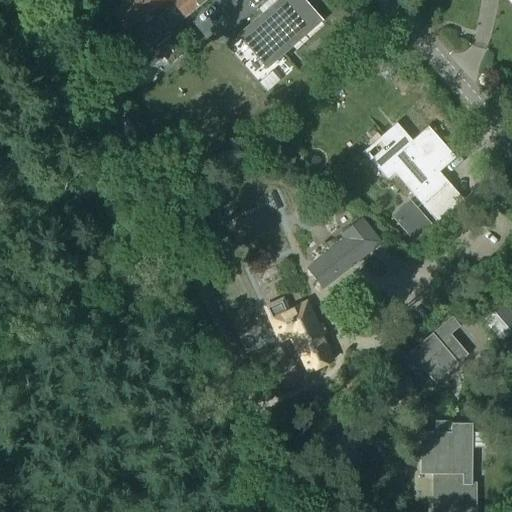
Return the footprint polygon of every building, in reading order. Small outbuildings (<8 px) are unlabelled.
[(132,0),(113,13),(124,31),(151,13),(165,34),(208,0),(132,0)] [(301,0),(281,0),(238,37),(253,55),(262,47),(274,61),(320,21),(301,0)] [(182,27),(142,59),(151,68),(163,59),(171,67),(196,44),(182,27)] [(395,127),(365,153),(386,178),(394,171),(422,203),(445,184),(435,173),(451,159),(427,131),(411,145),(395,127)] [(431,232),(409,207),(391,222),(413,248),(431,232)] [(345,242),(307,271),(323,293),(383,247),(363,221),(342,237),(345,242)] [(334,234),(321,240),(327,251),(339,245),(334,234)] [(281,298),(264,307),(278,336),(288,332),(294,346),(295,346),(305,367),(329,357),(323,343),(324,343),(304,300),(286,309),(281,298)] [(511,314),(503,304),(481,323),(499,345),(511,333),(511,314)] [(451,317),(400,361),(414,377),(423,370),(435,384),(467,356),(450,336),(460,328),(451,317)] [(482,335),(467,349),(475,358),(490,345),(482,335)] [(419,446),(419,456),(421,456),(421,474),(432,474),(432,511),(475,511),(475,484),(471,484),(471,425),(450,425),(450,423),(435,423),(435,433),(421,433),(421,446),(419,446)]
